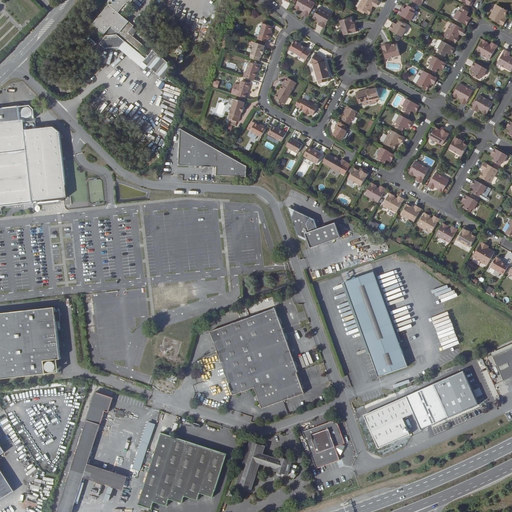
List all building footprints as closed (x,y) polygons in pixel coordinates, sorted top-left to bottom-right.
[(105,49),(118,48),(120,47),(125,41),(146,59),(143,62),(148,66),(165,80),(175,68),(153,50),(148,56),(141,50),(144,46),(128,32),(134,26),(120,13),(129,10),(130,10),(130,9),(131,8),(131,7),(131,6),(130,5),(129,4),(133,0),(108,0),(109,5),(93,23),(100,29),(99,30),(104,34),(100,39),(102,40),(99,44),(105,49)] [(300,9),(304,11),(305,12),(304,15),(307,17),(315,4),(308,0),(299,0),(295,8),(299,10),(300,9)] [(371,9),(373,5),(374,4),(377,5),(379,2),(376,0),(361,0),(358,8),(370,14),(372,10),(371,9)] [(406,9),(405,8),(404,10),(401,8),(398,14),(411,21),(415,13),(413,12),(415,9),(408,5),(406,9)] [(506,19),(505,19),(504,18),(506,15),(505,15),(508,11),(497,5),(490,18),(503,25),(506,19)] [(317,20),(317,21),(320,22),(319,23),(318,25),(324,28),(332,14),(319,7),(313,18),(317,20)] [(467,18),(468,16),(467,15),(469,12),(467,11),(468,9),(465,7),(464,9),(462,8),(460,11),(458,10),(454,18),(467,25),(470,19),(467,18)] [(358,31),(356,24),(355,25),(354,22),(353,23),(351,18),(340,21),(344,35),(358,31)] [(395,26),(392,24),(389,29),(402,37),(406,29),(404,28),(406,25),(399,21),(397,24),(396,24),(395,26)] [(458,37),(459,34),(460,32),(463,34),(465,30),(452,22),(444,36),(444,38),(450,42),(451,40),(456,43),(459,38),(458,37)] [(272,31),(271,31),(273,26),(263,23),(258,39),(267,42),(269,38),(270,39),(272,31)] [(498,46),(494,44),(492,46),(490,45),(487,43),(488,42),(483,40),(476,52),(490,59),(498,46)] [(144,70),(148,66),(143,62),(146,59),(125,41),(120,47),(118,48),(144,70)] [(300,57),(306,60),(311,52),(305,48),(299,44),(300,44),(295,41),(290,50),(300,56),(300,57)] [(447,53),(448,54),(451,55),(452,54),(455,48),(443,41),(438,49),(440,50),(438,53),(445,57),(447,53)] [(262,54),(263,54),(265,49),(264,49),(265,46),(255,43),(250,58),(259,61),(260,57),(261,58),(262,54)] [(392,45),(392,44),(390,44),(389,43),(382,45),(386,59),(400,55),(397,44),(392,45)] [(511,57),(509,56),(507,55),(509,52),(505,50),(497,64),(511,71),(511,69),(511,57)] [(319,81),(319,84),(327,82),(326,79),(330,77),(326,61),(325,61),(323,58),(316,53),(310,63),(314,65),(318,81),(319,81)] [(438,68),(439,69),(440,67),(443,69),(447,63),(434,56),(429,64),(431,65),(429,68),(436,72),(438,68)] [(258,69),(260,65),(249,62),(245,73),(246,74),(245,77),(254,80),(255,77),(256,77),(259,69),(258,69)] [(474,70),(473,71),(474,72),(472,75),(479,79),(481,76),(483,77),(487,69),(474,62),(471,68),(474,70)] [(430,86),(432,83),(434,84),(437,78),(424,71),(416,84),(427,90),(430,86)] [(251,84),(241,81),(236,95),(246,99),(251,84)] [(294,88),(284,82),(275,98),(285,104),(294,88)] [(458,97),(462,99),(463,100),(462,103),(465,105),(467,102),(469,103),(475,92),(473,91),(459,84),(453,96),(457,98),(458,97)] [(372,88),(368,89),(368,90),(356,93),(358,101),(366,99),(375,97),(375,99),(380,98),(377,88),(373,89),(372,88)] [(472,109),(476,111),(477,108),(479,109),(482,111),(482,112),(486,115),(493,103),(480,95),(478,94),(472,105),(473,106),(472,109)] [(304,98),(303,100),(300,98),(295,106),(304,110),(303,112),(308,115),(309,113),(313,115),(318,106),(314,104),(304,98)] [(235,99),(228,118),(239,122),(242,112),(243,112),(244,107),(245,102),(235,99)] [(413,110),(416,111),(420,106),(407,99),(403,106),(404,107),(403,110),(409,114),(411,111),(412,111),(413,110)] [(0,206),(32,203),(32,201),(67,197),(60,132),(53,127),(36,129),(25,130),(24,122),(23,120),(20,120),(19,106),(0,108),(0,206)] [(351,121),(352,122),(358,112),(347,106),(345,109),(347,110),(345,113),(343,117),(344,117),(342,120),(349,124),(351,121)] [(406,126),(409,128),(413,122),(400,115),(396,122),(397,123),(396,127),(402,130),(404,127),(405,127),(406,126)] [(24,122),(25,130),(36,129),(36,121),(24,122)] [(263,127),(259,125),(255,122),(252,121),(249,126),(252,128),(250,131),(261,137),(267,127),(263,126),(263,127)] [(347,131),(346,130),(348,127),(338,122),(334,129),(336,130),(333,135),(342,140),(347,131)] [(268,134),(281,142),(286,133),(273,126),(268,134)] [(443,130),(441,128),(440,130),(435,127),(430,138),(443,145),(450,132),(444,129),(443,130)] [(247,166),(180,128),(179,165),(217,167),(216,175),(246,177),(247,166)] [(397,145),(399,142),(400,142),(401,143),(405,138),(391,130),(384,143),(394,149),(397,145)] [(462,141),(463,139),(457,136),(449,149),(462,156),(468,146),(464,143),(464,142),(462,141)] [(286,147),(298,153),(303,144),(291,138),(286,147)] [(323,155),(319,153),(320,152),(309,146),(304,156),(318,164),(323,155)] [(388,159),(392,161),(395,155),(382,148),(378,155),(379,156),(378,159),(385,163),(387,160),(388,159)] [(495,156),(494,157),(495,158),(493,161),(500,165),(501,162),(503,163),(507,155),(495,148),(492,154),(495,156)] [(341,161),(328,154),(323,163),(336,170),(340,173),(347,161),(342,159),(341,161)] [(419,178),(418,181),(421,183),(429,169),(415,161),(409,173),(413,176),(414,175),(418,177),(419,178)] [(481,168),(482,169),(483,169),(481,172),(482,173),(480,177),(491,183),(498,170),(485,162),(481,168)] [(362,170),(360,169),(359,171),(354,168),(348,178),(361,186),(369,173),(362,169),(362,170)] [(433,186),(435,187),(438,189),(438,190),(442,192),(449,181),(436,173),(428,186),(432,189),(433,186)] [(474,187),(473,189),(474,189),(472,193),(479,197),(481,193),(482,194),(487,187),(474,179),(471,185),(474,187)] [(381,189),(379,188),(376,186),(376,185),(372,183),(365,195),(379,202),(386,189),(383,187),(381,189)] [(491,189),(487,187),(482,194),(481,193),(479,197),(487,201),(489,201),(489,200),(489,198),(486,197),(491,189)] [(399,200),(397,199),(394,197),(394,196),(390,193),(383,205),(397,213),(404,199),(401,197),(399,200)] [(465,202),(464,204),(465,204),(463,208),(470,212),(472,209),(474,210),(478,202),(466,195),(462,200),(465,202)] [(287,204),(292,217),(296,210),(287,204)] [(416,205),(415,207),(412,206),(411,207),(407,204),(401,215),(414,222),(422,209),(416,205)] [(307,239),(311,248),(340,238),(334,222),(316,228),(315,226),(308,229),(306,223),(309,217),(296,210),(292,217),(299,237),(306,240),(306,239),(307,239)] [(434,220),(433,219),(429,217),(430,216),(425,213),(418,225),(432,233),(440,219),(436,217),(434,220)] [(370,220),(367,226),(375,230),(378,224),(370,220)] [(452,230),(451,229),(447,227),(448,226),(443,223),(436,235),(450,243),(458,229),(454,227),(452,230)] [(470,232),(471,231),(465,227),(457,240),(470,247),(476,237),(472,234),(473,233),(470,232)] [(485,246),(486,244),(482,242),(481,244),(473,258),(487,265),(495,252),(488,248),(485,246)] [(500,261),(500,260),(501,259),(497,257),(496,259),(495,258),(490,267),(504,275),(507,268),(504,266),(505,264),(502,262),(500,261)] [(345,282),(370,353),(379,377),(408,366),(374,271),(345,282)] [(368,354),(370,353),(345,282),(342,283),(368,354)] [(490,295),(493,289),(488,286),(485,292),(490,295)] [(0,379),(46,374),(45,361),(61,359),(55,307),(0,313),(0,379)] [(298,372),(275,308),(210,331),(233,395),(255,387),(257,395),(255,396),(256,401),(259,400),(262,408),(305,393),(297,372),(298,372)] [(433,324),(434,324),(441,349),(456,345),(454,341),(455,340),(448,316),(432,321),(433,324)] [(493,357),(511,348),(511,343),(492,353),(493,357)] [(511,348),(493,357),(504,381),(511,377),(511,348)] [(434,384),(407,397),(363,415),(377,448),(410,435),(403,418),(414,413),(421,430),(448,418),(434,384)] [(86,420),(87,420),(101,424),(105,411),(108,412),(113,398),(95,392),(86,420)] [(88,464),(101,424),(87,420),(56,511),(72,511),(83,477),(123,490),(127,476),(88,464)] [(146,421),(132,468),(140,470),(154,423),(146,421)] [(340,460),(338,454),(335,447),(342,444),(345,443),(338,424),(332,422),(303,432),(316,468),(340,460)] [(227,454),(162,432),(138,504),(152,509),(154,502),(167,506),(169,499),(182,503),(185,496),(198,500),(200,493),(213,497),(227,454)] [(295,471),(296,468),(297,465),(292,464),(293,460),(278,456),(277,458),(263,454),(265,446),(251,441),(237,485),(252,489),(260,463),(274,468),(273,470),(288,475),(289,472),(295,474),(295,471)] [(0,499),(14,491),(0,468),(0,455),(5,452),(0,444),(0,499)] [(345,446),(342,444),(335,447),(338,454),(341,455),(345,446)]
